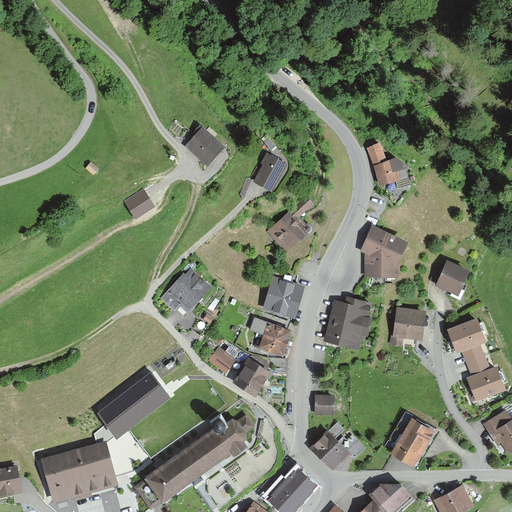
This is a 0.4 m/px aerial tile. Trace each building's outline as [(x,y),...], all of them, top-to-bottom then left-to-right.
[(225,147),(203,125),(185,143),(207,165),(225,147)] [(281,175),(289,163),(265,149),(260,160),(262,162),(252,177),(271,189),(281,175)] [(403,155),(375,164),(381,184),(396,180),(398,188),(411,184),(403,155)] [(99,167),(91,161),(86,167),(94,174),(99,167)] [(144,190),(125,202),(136,219),(155,207),(144,190)] [(314,203),(307,196),(268,231),(285,249),(310,227),(300,216),(314,203)] [(360,250),(365,252),(365,275),(399,275),(399,262),(409,237),(372,222),(360,250)] [(471,271),(448,260),(435,286),(458,297),(471,271)] [(176,312),(184,303),(191,310),(213,286),(191,266),(161,298),(176,312)] [(295,316),(305,284),(273,275),(264,307),(295,316)] [(347,302),(335,299),(333,306),(326,340),(360,348),(362,337),(366,337),(372,316),(370,314),(373,301),(348,296),(347,302)] [(424,312),(400,309),(396,338),(420,341),(424,312)] [(487,338),(477,314),(446,327),(457,352),(461,350),(471,373),(465,375),(476,400),(507,387),(497,364),(490,367),(479,341),(487,338)] [(282,356),(291,330),(266,321),(257,347),(282,356)] [(236,359),(218,347),(208,362),(227,374),(236,359)] [(236,382),(256,395),(271,371),(251,358),(236,382)] [(151,373),(97,413),(106,425),(117,440),(129,431),(130,430),(170,398),(151,373)] [(21,410),(58,401),(54,384),(17,392),(21,410)] [(340,395),(320,395),(320,416),(340,416),(340,395)] [(497,444),(503,440),(509,451),(511,449),(511,413),(508,407),(483,421),(497,444)] [(215,428),(137,484),(153,507),(229,453),(231,457),(247,446),(242,440),(247,437),(246,432),(254,426),(246,415),(238,421),(233,418),(227,422),(221,413),(210,421),(215,428)] [(436,429),(413,415),(390,451),(413,466),(436,429)] [(316,447),(338,467),(359,444),(336,424),(316,447)] [(94,434),(96,443),(107,441),(116,477),(134,471),(151,459),(129,431),(117,440),(106,425),(94,434)] [(96,443),(42,457),(53,500),(118,483),(116,477),(107,441),(96,443)] [(18,465),(0,468),(0,494),(22,490),(18,465)] [(266,498),(280,511),(291,511),(309,495),(318,485),(298,466),(266,498)] [(372,494),(377,499),(388,511),(392,511),(402,503),(400,500),(409,492),(402,482),(386,482),(372,494)] [(463,482),(433,498),(440,511),(458,511),(474,504),(463,482)] [(388,511),(377,499),(362,511),(388,511)] [(269,511),(253,501),(245,511),(269,511)]
